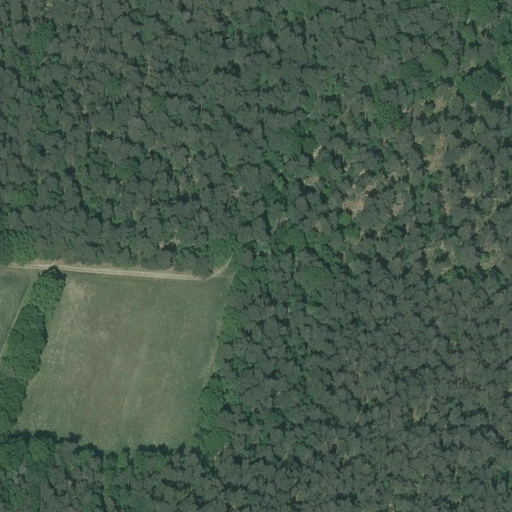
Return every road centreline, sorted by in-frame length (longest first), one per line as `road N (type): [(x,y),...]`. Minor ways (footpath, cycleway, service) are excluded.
road 1 (track): [(472,0),(466,30),(431,49),(393,89),(326,105),(296,122),(271,183),(242,216),(232,264),(218,275),(0,266)]
road 2 (track): [(0,392),(50,268)]
